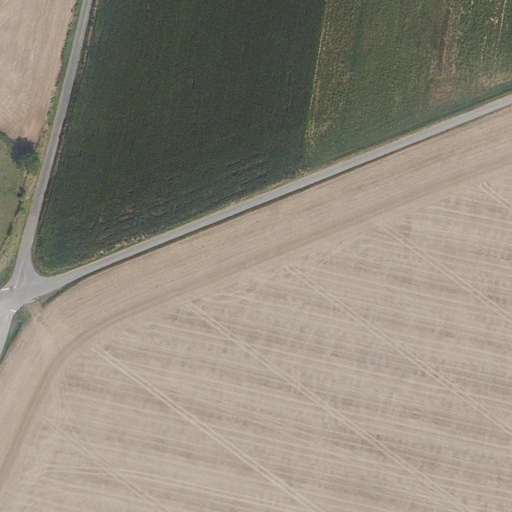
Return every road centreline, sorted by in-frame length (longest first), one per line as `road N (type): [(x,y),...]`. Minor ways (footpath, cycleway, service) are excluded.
road 1 (unclassified): [(13,296),(511,99)]
road 2 (unclassified): [(90,0),(13,296)]
